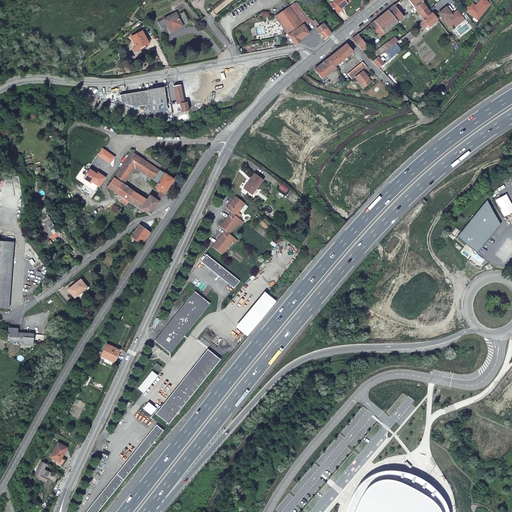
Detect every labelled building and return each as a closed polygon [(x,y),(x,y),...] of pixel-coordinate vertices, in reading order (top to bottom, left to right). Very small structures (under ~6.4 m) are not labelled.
[(336,0),(331,4),(338,13),(341,10),(340,9),(349,2),(348,0),(336,0)] [(423,2),(421,0),(407,0),(421,17),(420,18),(422,21),(432,13),(433,12),(429,7),(426,9),(422,3),(423,2)] [(470,3),(464,11),(474,19),(476,16),(479,18),(489,5),(482,0),(481,0),(475,7),(470,3)] [(275,16),(276,18),(295,44),(300,40),(300,39),(309,33),(303,25),(307,22),(310,20),(309,19),(301,9),(300,9),(296,3),(295,1),(275,16)] [(387,11),(397,23),(403,18),(393,6),(387,11)] [(449,13),(446,8),(438,14),(448,28),(453,25),(462,19),(457,12),(451,16),(449,16),(449,13)] [(387,11),(374,22),(384,33),(397,23),(387,11)] [(429,26),(437,20),(432,13),(422,21),(419,23),(423,28),(428,24),(429,26)] [(168,30),(171,35),(183,29),(176,15),(159,24),(163,33),(168,30)] [(310,20),(324,39),(331,34),(324,24),(322,23),(319,26),(315,19),(312,21),(310,18),(309,19),(310,20)] [(462,19),(453,25),(455,28),(464,22),(462,19)] [(384,33),(374,22),(369,26),(378,38),(384,33)] [(414,36),(410,31),(406,34),(402,37),(406,43),(414,36)] [(138,53),(147,49),(146,46),(149,45),(143,33),(132,39),(136,48),(135,51),(136,52),(136,53),(138,53)] [(357,35),(352,40),(362,51),(367,46),(357,35)] [(394,43),(397,41),(393,37),(377,50),(381,54),(394,43)] [(372,61),(378,68),(385,62),(382,58),(385,55),(388,59),(400,50),(394,43),(381,54),(377,57),(372,61)] [(333,67),(353,52),(346,44),(327,59),(333,67)] [(335,69),(333,67),(327,59),(313,70),(321,79),(335,69)] [(362,62),(362,63),(347,75),(352,80),(355,78),(362,72),(368,68),(362,62)] [(371,82),(362,72),(355,78),(363,89),(371,82)] [(189,112),(187,103),(184,104),(180,86),(174,87),(179,114),(189,112)] [(109,108),(109,109),(114,110),(139,107),(140,114),(151,112),(151,114),(168,112),(165,90),(122,95),(122,93),(108,94),(95,93),(94,102),(109,108)] [(114,176),(123,183),(135,165),(149,174),(155,165),(132,149),(124,161),(114,176)] [(155,165),(149,174),(158,180),(155,185),(160,188),(160,189),(159,190),(162,191),(163,192),(163,191),(173,177),(155,165)] [(91,179),(98,184),(104,175),(97,170),(96,172),(89,167),(83,176),(90,181),(91,179)] [(243,187),(252,193),(262,178),(254,172),(243,187)] [(147,198),(142,196),(123,183),(114,176),(108,185),(122,195),(128,198),(141,207),(147,198)] [(150,193),(147,198),(141,207),(149,212),(158,198),(155,196),(150,193)] [(227,206),(232,210),(236,213),(240,209),(246,202),(236,194),(227,206)] [(125,203),(128,198),(122,195),(119,199),(125,203)] [(454,235),(475,251),(498,223),(485,198),(454,235)] [(236,213),(232,210),(221,224),(226,228),(230,232),(238,222),(242,218),(239,216),(236,213)] [(149,234),(138,226),(132,236),(142,243),(149,234)] [(230,232),(226,228),(213,244),(223,252),(232,240),(236,236),(230,232)] [(0,304),(8,305),(13,239),(0,238),(0,304)] [(208,253),(202,260),(235,287),(242,280),(208,253)] [(78,295),(87,287),(81,279),(68,290),(75,298),(78,295)] [(88,289),(87,287),(78,295),(82,299),(88,289)] [(276,300),(266,292),(238,325),(248,333),(276,300)] [(208,304),(196,294),(159,339),(171,349),(208,304)] [(9,326),(8,329),(8,332),(12,333),(11,337),(24,339),(24,341),(28,341),(28,339),(32,340),(32,332),(32,331),(29,331),(29,332),(23,331),(17,330),(18,326),(13,326),(9,326)] [(114,363),(120,353),(109,347),(103,357),(114,363)] [(220,359),(207,349),(156,414),(168,424),(220,359)] [(159,370),(162,366),(159,363),(158,364),(156,362),(154,364),(156,366),(155,367),(159,370)] [(152,370),(137,388),(143,393),(158,375),(152,370)] [(156,408),(148,402),(143,409),(151,415),(156,408)] [(97,511),(163,430),(156,425),(86,511),(97,511)] [(61,458),(64,459),(69,448),(59,444),(52,459),(59,462),(61,458)] [(63,468),(67,460),(64,459),(61,458),(59,462),(57,465),(63,468)] [(49,465),(42,462),(36,476),(49,482),(53,474),(47,471),(49,465)] [(448,511),(448,505),(444,498),(440,491),(433,483),(424,476),(412,470),(400,466),(388,465),(379,466),(370,470),(361,476),(355,483),(350,494),(345,505),(342,511),(448,511)]
